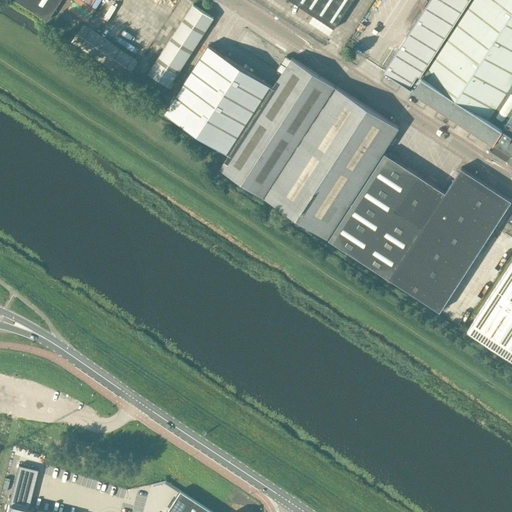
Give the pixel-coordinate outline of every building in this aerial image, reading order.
[(59,0),(16,0),(47,19),(59,0)] [(290,0),(334,28),(352,0),(290,0)] [(511,0),(471,0),(427,69),(425,68),(468,0),(429,0),(384,70),(410,86),(418,74),(422,76),(414,89),(494,141),(490,147),(506,158),(510,152),(511,152),(511,0)] [(169,85),(213,17),(193,4),(149,72),(169,85)] [(137,60),(84,24),(73,41),(126,77),(137,60)] [(511,200),(473,175),(461,167),(445,191),(383,151),(399,127),(292,57),(278,78),(277,77),(277,78),(278,78),(273,86),(209,44),(165,112),(229,153),(220,167),(440,310),(511,200)] [(511,260),(467,330),(511,359),(511,260)] [(17,464),(5,511),(42,511),(28,508),(31,496),(38,469),(17,464)] [(214,511),(181,490),(166,511),(214,511)]
